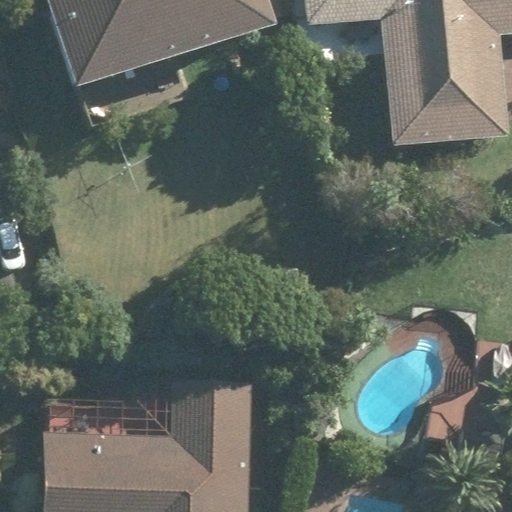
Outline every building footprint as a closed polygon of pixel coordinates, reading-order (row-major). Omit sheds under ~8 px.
[(250,0),(25,0),(59,107),(264,43),(250,0)] [(511,0),(301,0),(304,33),(374,29),(383,158),(503,150),(496,48),(511,46),(511,0)] [(293,269),(228,288),(239,326),(304,307),(293,269)] [(152,447),(29,442),(25,511),(240,511),(245,397),(154,393),(152,447)] [(498,440),(445,432),(438,476),(490,484),(498,440)]
